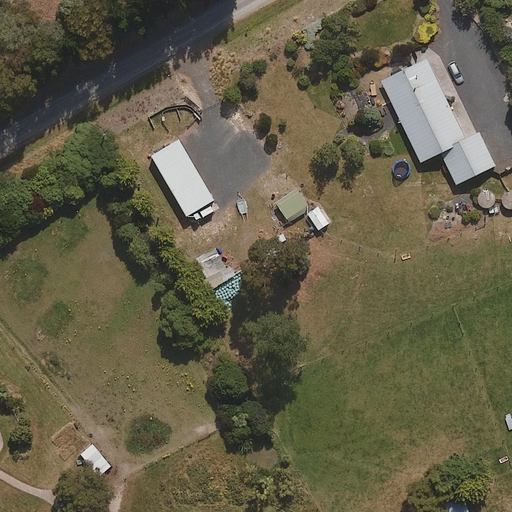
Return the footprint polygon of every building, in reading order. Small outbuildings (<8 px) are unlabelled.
[(478,129),(464,137),(423,58),(379,81),(420,160),(440,150),(456,181),(495,162),(478,129)] [(201,215),(216,207),(177,138),(149,153),(184,214),(196,207),(201,215)] [(318,230),(329,221),(318,207),(307,216),(318,230)] [(205,277),(225,266),(213,244),(193,254),(205,277)] [(99,475),(112,466),(94,442),(82,452),(99,475)] [(447,511),(469,511),(461,495),(443,503),(447,511)]
